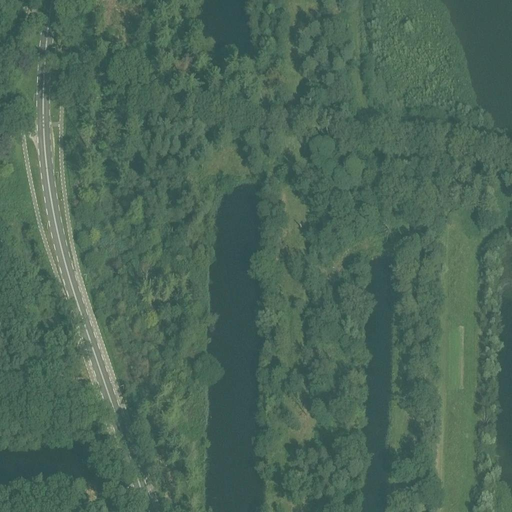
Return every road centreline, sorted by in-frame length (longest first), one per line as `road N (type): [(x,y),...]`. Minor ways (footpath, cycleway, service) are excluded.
road 1 (secondary): [(145,511),(71,290),(43,126)]
road 2 (track): [(511,154),(285,123)]
road 3 (secondary): [(43,126),(52,0)]
